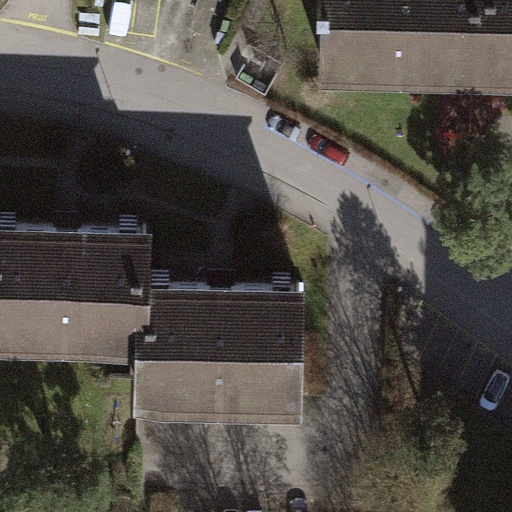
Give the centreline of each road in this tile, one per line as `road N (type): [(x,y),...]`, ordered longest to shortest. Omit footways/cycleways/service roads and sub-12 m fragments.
road 1 (residential): [(0,66),(177,102),(313,166),(511,295)]
road 2 (unknown): [(367,245),(354,373),(304,426),(264,441),(171,403)]
